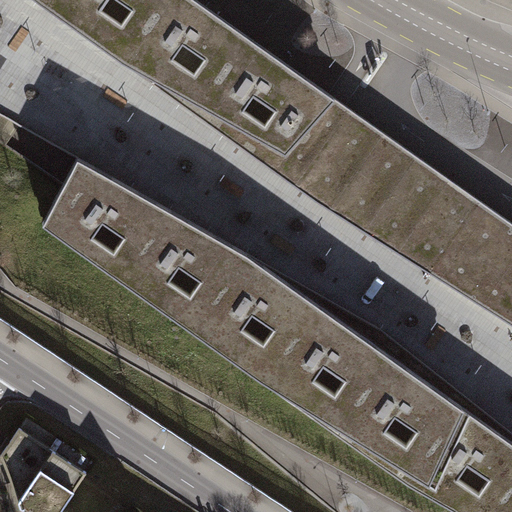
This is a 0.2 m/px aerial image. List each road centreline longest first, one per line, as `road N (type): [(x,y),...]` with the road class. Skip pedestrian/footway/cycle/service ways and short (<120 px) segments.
road 1 (secondary): [(232,511),(9,363)]
road 2 (primary): [(380,0),(511,64)]
